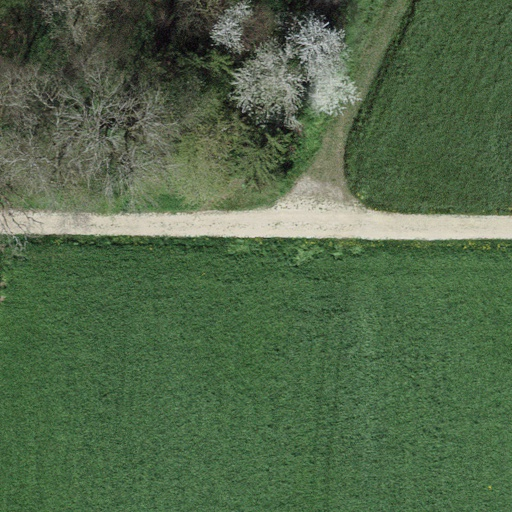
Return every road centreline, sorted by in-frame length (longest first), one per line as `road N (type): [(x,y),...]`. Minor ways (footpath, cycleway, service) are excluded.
road 1 (track): [(0,222),(294,225)]
road 2 (track): [(294,225),(395,0)]
road 3 (track): [(511,226),(294,225)]
